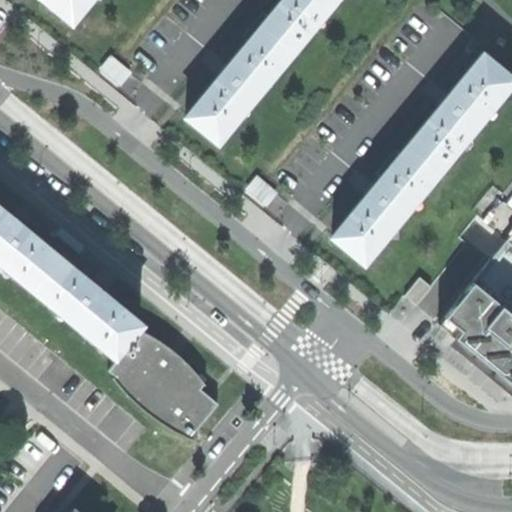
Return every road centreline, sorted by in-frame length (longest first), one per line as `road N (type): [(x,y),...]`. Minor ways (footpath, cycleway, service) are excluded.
road 1 (residential): [(353,322),(78,97),(0,72)]
road 2 (residential): [(0,114),(306,372)]
road 3 (residential): [(306,372),(440,488),(467,502),(511,506)]
road 4 (residential): [(511,420),(459,408),(353,322)]
road 5 (residential): [(306,372),(179,511)]
